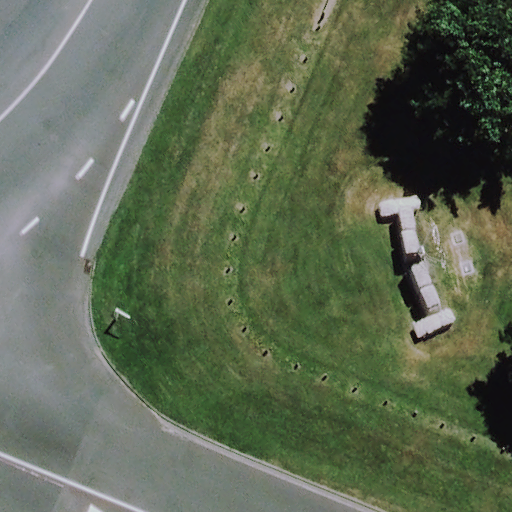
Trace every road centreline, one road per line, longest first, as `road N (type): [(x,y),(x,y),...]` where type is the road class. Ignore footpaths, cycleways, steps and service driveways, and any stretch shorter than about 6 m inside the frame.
road 1 (unclassified): [(0,122),(86,0)]
road 2 (unclassified): [(0,459),(128,511)]
